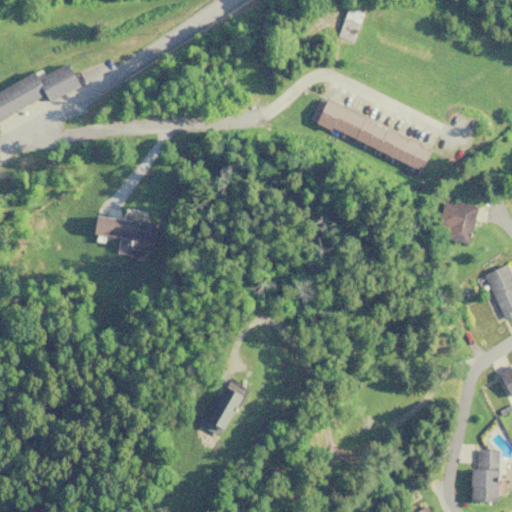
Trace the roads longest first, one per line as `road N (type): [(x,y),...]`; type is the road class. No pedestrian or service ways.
road 1 (residential): [(21,140),(103,125),(269,116),(320,84),(458,154)]
road 2 (residential): [(220,0),(0,148)]
road 3 (residential): [(456,511),(446,492),(477,374)]
